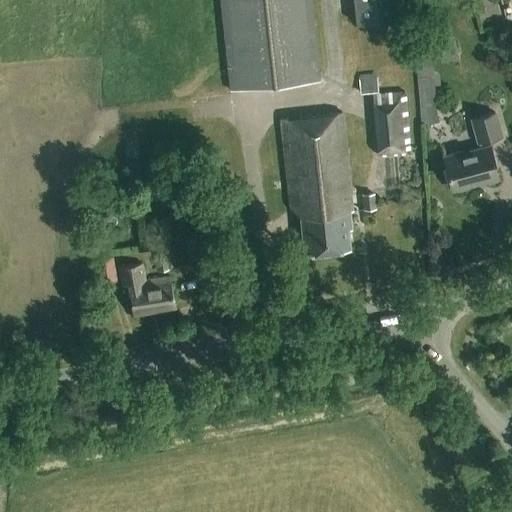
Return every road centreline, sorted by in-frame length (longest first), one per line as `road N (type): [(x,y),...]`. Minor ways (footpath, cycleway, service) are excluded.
road 1 (unclassified): [(389,318),(0,390)]
road 2 (unclassified): [(511,441),(431,348)]
